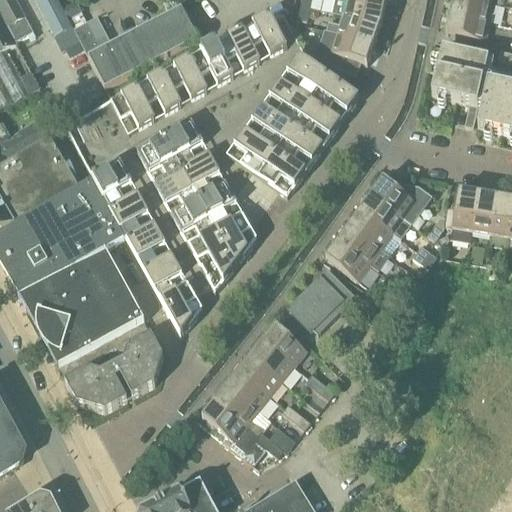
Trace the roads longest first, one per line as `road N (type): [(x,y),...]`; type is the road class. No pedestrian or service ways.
road 1 (residential): [(61,470),(159,404),(194,346),(364,135)]
road 2 (residential): [(364,135),(390,152),(511,175)]
road 3 (residential): [(364,135),(391,94),(414,0)]
road 4 (tertiary): [(61,470),(0,354)]
